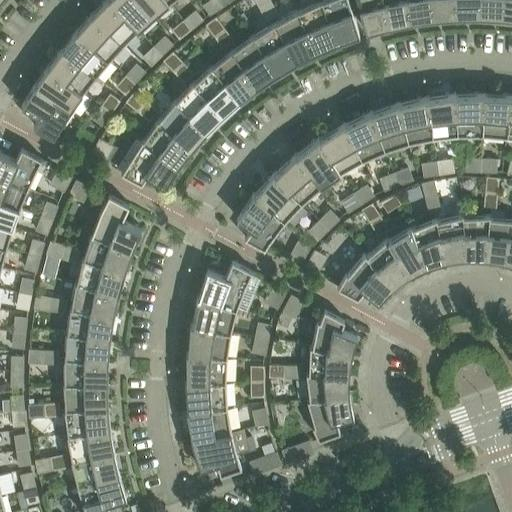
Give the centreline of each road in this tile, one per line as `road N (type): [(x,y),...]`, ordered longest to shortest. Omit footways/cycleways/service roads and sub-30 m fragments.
road 1 (residential): [(511,60),(419,63),(329,91),(257,143),(221,181),(179,257),(158,343),(160,442),(181,511)]
road 2 (residential): [(511,292),(466,282),(439,289),(391,327),(379,389),(402,458)]
road 3 (residential): [(267,511),(402,458)]
